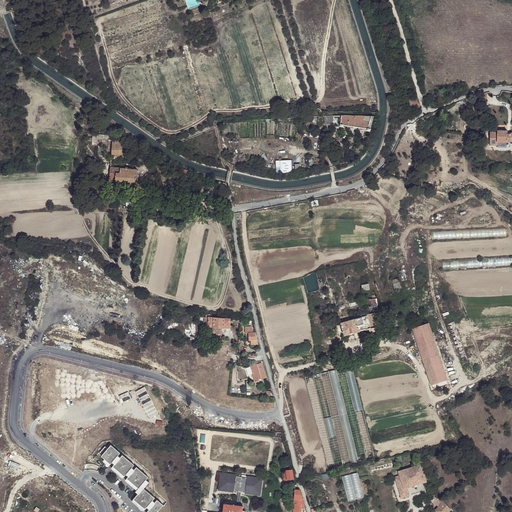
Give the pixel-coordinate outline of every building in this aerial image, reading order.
[(416,95),(407,97),(411,109),(419,107),(416,95)] [(341,116),(336,116),(336,123),(342,123),(345,124),(347,116),(343,116),(342,120),(341,119),(341,116)] [(370,129),(373,116),(347,116),(345,124),(354,127),(358,127),(370,129)] [(507,143),(511,142),(511,134),(509,136),(507,136),(507,133),(497,133),(490,133),(490,142),(507,143)] [(108,140),(108,135),(88,134),(87,141),(92,142),(91,146),(96,146),(97,139),(108,140)] [(111,156),(125,157),(125,154),(123,154),(119,139),(115,139),(115,138),(112,138),(111,156)] [(275,160),(275,173),(291,173),(291,160),(275,160)] [(109,181),(116,181),(128,182),(136,182),(136,169),(110,168),(109,181)] [(392,280),(395,290),(401,288),(398,278),(392,280)] [(378,313),(378,308),(376,298),(375,295),(372,295),(372,297),(371,298),(372,299),(369,299),(364,300),(367,313),(367,316),(341,323),(344,336),(359,332),(359,330),(364,329),(364,330),(368,329),(369,331),(370,332),(372,332),(373,332),(374,331),(375,330),(375,328),(375,327),(374,322),(374,313),(378,313)] [(388,310),(391,320),(399,318),(396,308),(388,310)] [(173,317),(183,319),(184,312),(175,310),(173,317)] [(204,319),(204,324),(208,325),(208,326),(214,327),(223,328),(224,327),(229,328),(230,319),(221,318),(221,316),(207,315),(206,317),(205,317),(204,319)] [(199,335),(199,328),(197,328),(197,324),(180,325),(180,336),(199,335)] [(428,324),(414,329),(431,384),(446,379),(428,324)] [(253,333),(252,327),(245,328),(246,334),(249,334),(250,340),(251,340),(251,345),(259,344),(255,333),(253,333)] [(266,378),(262,363),(252,366),(254,372),(252,372),(254,379),(262,379),(266,378)] [(352,366),(344,368),(366,460),(374,458),(352,366)] [(344,368),(336,370),(358,462),(366,460),(344,368)] [(336,370),(328,371),(351,464),(358,462),(336,370)] [(328,371),(320,373),(343,466),(351,464),(328,371)] [(320,373),(312,375),(335,468),(343,466),(320,373)] [(312,375),(305,377),(327,470),(335,468),(312,375)] [(136,391),(149,418),(158,413),(145,386),(136,391)] [(119,395),(122,401),(131,398),(128,391),(119,395)] [(120,452),(111,445),(102,456),(106,459),(111,464),(120,452)] [(135,465),(123,455),(114,466),(126,476),(135,465)] [(392,463),(373,467),(373,471),(393,466),(392,463)] [(426,481),(421,465),(400,472),(401,475),(395,477),(402,498),(403,497),(409,495),(407,492),(404,489),(405,487),(406,488),(426,481)] [(126,476),(114,466),(112,468),(125,478),(126,476)] [(150,476),(138,467),(129,478),(141,487),(150,476)] [(234,490),(238,491),(241,491),(245,492),(245,493),(260,495),(263,477),(247,475),(247,478),(236,476),(237,474),(221,471),(218,490),(234,492),(234,490)] [(357,473),(349,475),(355,499),(364,497),(357,473)] [(349,475),(342,477),(348,501),(355,499),(349,475)] [(141,487),(129,478),(127,480),(139,490),(141,487)] [(156,498),(144,488),(135,499),(147,509),(156,498)] [(303,499),(300,490),(295,490),(294,490),(294,499),(303,499)] [(443,500),(435,498),(434,502),(437,506),(441,509),(443,511),(447,511),(450,509),(443,500)] [(147,509),(135,499),(133,501),(145,511),(147,509)] [(158,511),(165,504),(158,500),(149,511),(151,511),(158,511)] [(242,511),(243,506),(239,505),(236,505),(232,504),(226,503),(224,503),(222,511),(242,511)]
